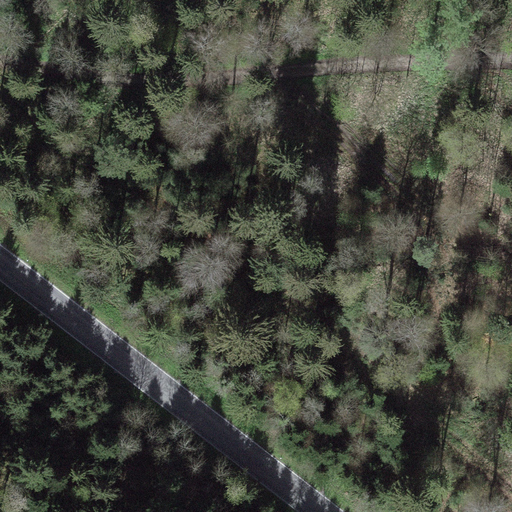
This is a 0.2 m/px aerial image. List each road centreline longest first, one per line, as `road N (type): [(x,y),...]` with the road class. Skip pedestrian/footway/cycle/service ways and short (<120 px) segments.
road 1 (track): [(0,62),(190,80),(511,60)]
road 2 (tertiary): [(0,260),(322,511)]
